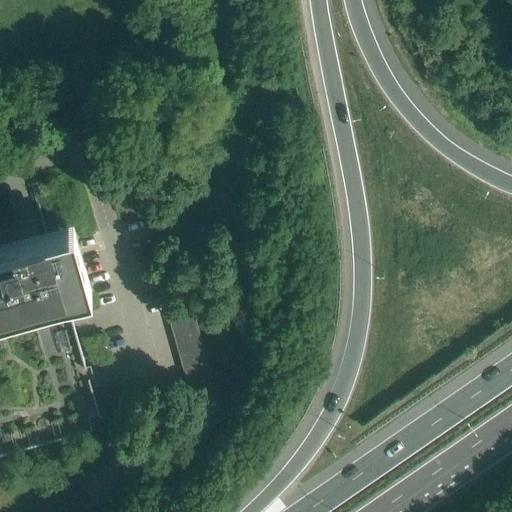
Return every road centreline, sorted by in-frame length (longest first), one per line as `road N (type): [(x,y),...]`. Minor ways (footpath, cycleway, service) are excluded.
road 1 (motorway): [(316,0),(355,205),(357,332),(331,412),(251,511)]
road 2 (motorway): [(511,184),(468,163),(408,114),(367,49),(352,0)]
road 3 (motorway): [(511,367),(303,511)]
road 4 (motorway): [(383,511),(511,422)]
